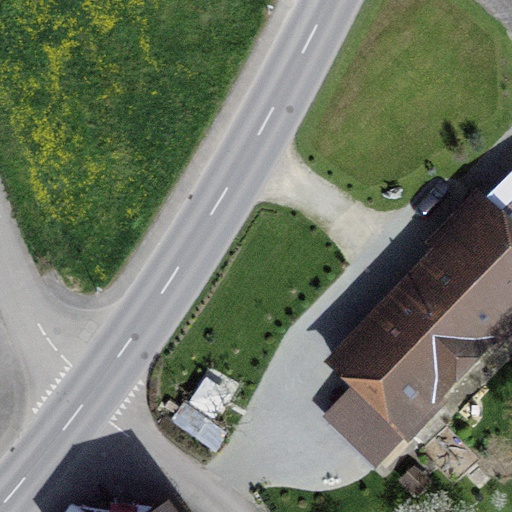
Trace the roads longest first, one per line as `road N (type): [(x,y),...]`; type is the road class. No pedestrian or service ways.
road 1 (tertiary): [(328,0),(236,179),(88,397)]
road 2 (residential): [(88,397),(37,323),(0,237)]
road 3 (unclassified): [(88,397),(218,511)]
road 4 (tertiary): [(88,397),(0,505)]
